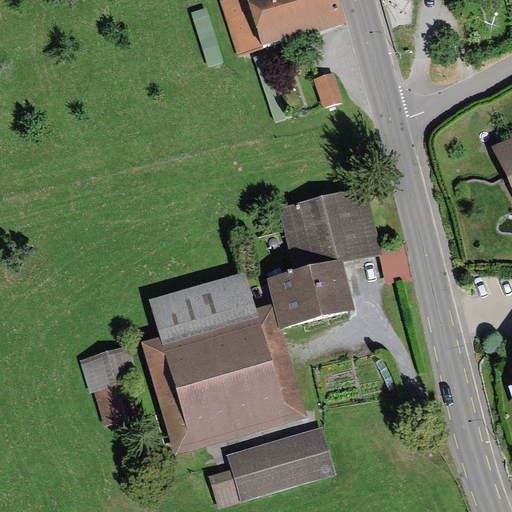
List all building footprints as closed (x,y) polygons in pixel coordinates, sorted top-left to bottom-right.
[(219,0),(238,59),(307,37),(308,40),(348,27),(339,0),(219,0)] [(334,75),(314,81),(324,111),(344,104),(334,75)] [(511,141),(494,150),(511,187),(511,135),(510,137),(511,141)] [(367,190),(279,211),(296,276),(344,263),(345,268),(380,258),(383,257),(381,249),(367,190)] [(383,257),(380,258),(386,286),(414,281),(405,245),(381,249),(383,257)] [(296,276),(267,283),(274,307),(282,333),(356,314),(345,268),(344,263),(296,276)] [(160,340),(142,346),(176,459),(308,420),(282,333),(274,307),(256,312),(245,276),(149,304),(160,340)] [(139,382),(130,350),(81,363),(90,396),(95,395),(104,429),(145,418),(135,383),(139,382)] [(323,431),(227,458),(231,472),(210,478),(219,510),(336,477),(323,431)]
